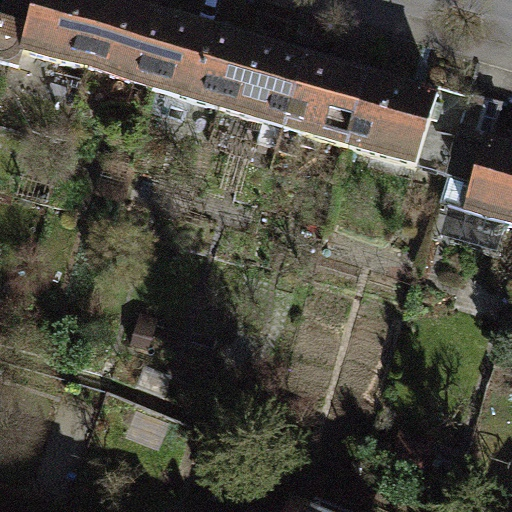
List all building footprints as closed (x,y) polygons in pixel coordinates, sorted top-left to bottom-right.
[(46,0),(27,70),(93,89),(114,13),(66,0),(46,0)] [(93,89),(160,107),(181,32),(114,13),(93,89)] [(160,107),(226,126),(247,50),(181,32),(160,107)] [(226,126),(293,144),(314,69),(247,50),(226,126)] [(293,144),(359,163),(380,87),(314,69),(293,144)] [(447,106),(380,87),(359,163),(426,181),(447,106)] [(465,226),(511,239),(511,160),(487,153),(465,226)]
